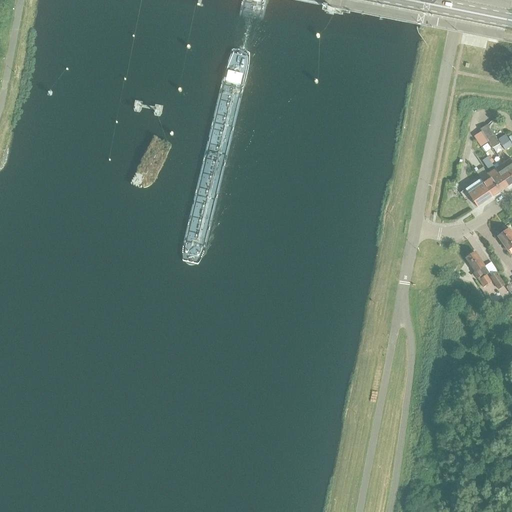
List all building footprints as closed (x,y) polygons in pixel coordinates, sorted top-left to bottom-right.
[(344,0),(324,0),(325,12),(342,15),(344,0)] [(434,29),(430,41),(441,44),(444,33),(434,29)] [(498,66),(503,42),(490,39),(485,63),(498,66)] [(481,72),(483,60),(472,58),(470,70),(481,72)] [(154,108),(142,106),(142,103),(135,101),(133,110),(140,112),(141,109),(154,111),(153,114),(161,116),(163,107),(155,105),(154,108)] [(494,136),(487,125),(480,129),(482,132),(493,148),(500,144),(502,146),(509,141),(502,131),(494,136)] [(492,149),(493,148),(482,132),(474,137),(481,147),(488,142),(492,149)] [(171,145),(154,136),(131,183),(136,186),(139,187),(142,188),(144,187),(149,185),(153,183),(155,180),(171,145)] [(483,161),(488,169),(493,166),(488,158),(483,161)] [(511,160),(511,159),(503,164),(511,176),(511,160)] [(511,176),(503,164),(496,169),(508,187),(511,183),(511,176)] [(496,169),(489,174),(500,192),(508,187),(496,169)] [(489,174),(481,179),(493,197),(500,192),(489,174)] [(481,179),(474,184),(485,202),(493,197),(481,179)] [(485,202),(474,184),(466,189),(478,207),(485,202)] [(511,248),(511,232),(510,229),(498,237),(508,251),(511,248)] [(475,273),(474,274),(483,288),(491,282),(487,275),(489,273),(475,253),(466,259),(475,273)] [(490,275),(499,287),(505,283),(496,271),(490,275)]
